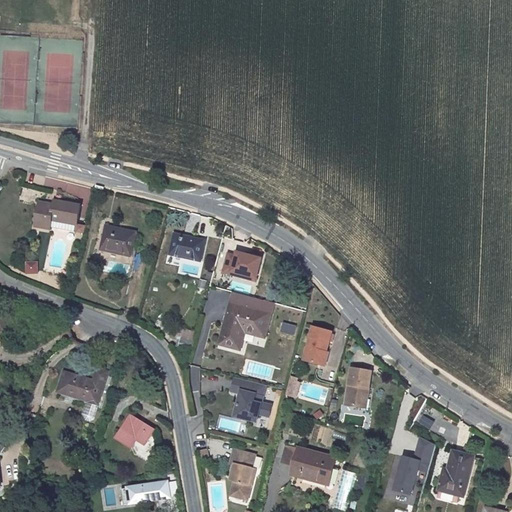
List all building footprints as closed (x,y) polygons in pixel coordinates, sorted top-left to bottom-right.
[(48,207),(35,204),(30,225),(44,229),(67,234),(69,228),(74,208),(50,201),(48,207)] [(133,236),(102,228),(96,251),(127,260),(133,236)] [(202,244),(174,236),(168,255),(196,264),(202,244)] [(257,262),(234,256),(233,259),(225,257),(220,274),(228,277),(229,274),(252,280),(257,262)] [(41,274),(41,261),(27,261),(27,274),(41,274)] [(203,286),(197,284),(195,291),(201,293),(203,286)] [(268,316),(228,303),(216,347),(236,353),(242,335),(261,340),(268,316)] [(0,331),(9,328),(3,310),(0,311),(0,331)] [(296,335),(298,327),(282,323),(280,331),(296,335)] [(330,342),(312,337),(302,371),(324,377),(328,364),(324,363),(330,342)] [(58,375),(52,393),(71,398),(70,401),(84,404),(80,416),(81,420),(85,421),(90,416),(103,373),(93,370),(89,384),(58,375)] [(368,375),(349,372),(344,409),(359,412),(363,412),(367,413),(368,404),(365,404),(368,375)] [(293,376),(288,395),(298,398),(303,378),(293,376)] [(264,387),(232,380),(229,394),(242,397),(241,401),(238,400),(234,417),(256,422),(257,417),(267,419),(270,408),(259,405),(264,387)] [(127,416),(112,439),(129,451),(134,444),(140,448),(151,433),(127,416)] [(436,446),(421,440),(417,456),(421,457),(420,461),(416,461),(405,458),(397,492),(414,496),(420,471),(429,473),(433,457),(436,446)] [(442,472),(437,489),(459,494),(463,479),(469,454),(453,450),(447,473),(442,472)] [(299,452),(290,491),(337,502),(344,473),(333,470),(335,461),(299,452)] [(466,480),(472,455),(469,454),(463,479),(466,480)] [(238,467),(236,477),(240,478),(235,496),(252,500),(257,479),(253,478),(255,472),(257,461),(236,456),(234,466),(238,467)] [(178,497),(175,474),(132,478),(133,501),(178,497)] [(252,500),(235,496),(234,502),(251,506),(252,500)]
